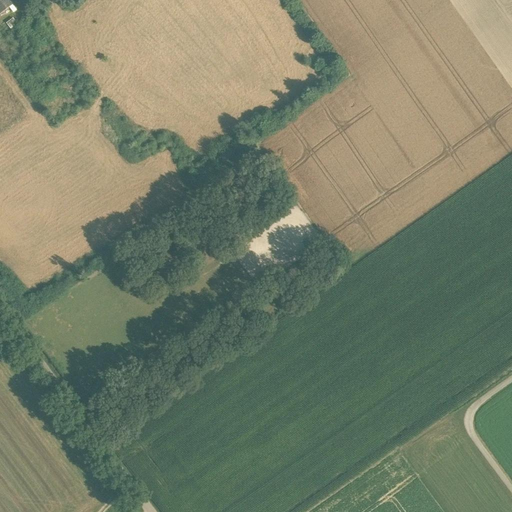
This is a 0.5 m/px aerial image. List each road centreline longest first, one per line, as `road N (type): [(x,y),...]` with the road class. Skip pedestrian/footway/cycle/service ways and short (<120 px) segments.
road 1 (unclassified): [(158,511),(0,301)]
road 2 (unclassified): [(511,486),(470,423),(473,407),(511,378)]
